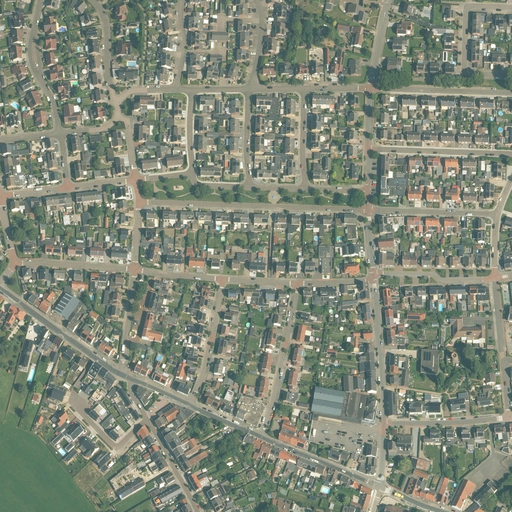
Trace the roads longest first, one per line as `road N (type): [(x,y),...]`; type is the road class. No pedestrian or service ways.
road 1 (residential): [(368,209),(138,202)]
road 2 (residential): [(261,436),(297,284)]
road 3 (secondary): [(121,374),(0,289)]
road 4 (tertiary): [(383,424),(372,280)]
road 5 (residential): [(511,154),(367,148)]
road 6 (residential): [(511,92),(370,88)]
road 7 (residential): [(60,134),(30,58),(40,0)]
road 8 (secondary): [(380,486),(261,436)]
road 9 (residential): [(497,213),(368,209)]
road 10 (residential): [(190,403),(222,279)]
road 11 (residential): [(383,424),(508,417)]
road 12 (residential): [(372,273),(494,278)]
road 13 (residential): [(134,269),(13,263)]
